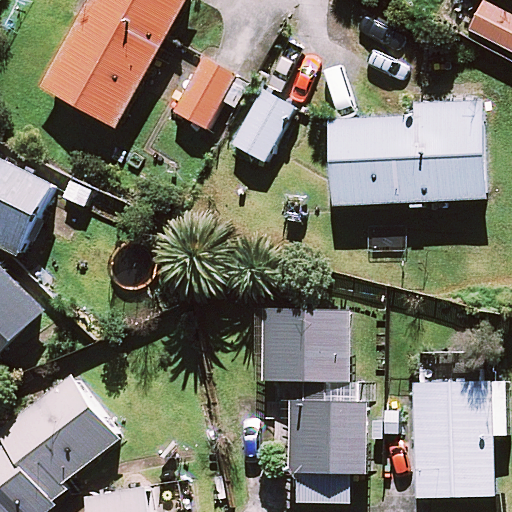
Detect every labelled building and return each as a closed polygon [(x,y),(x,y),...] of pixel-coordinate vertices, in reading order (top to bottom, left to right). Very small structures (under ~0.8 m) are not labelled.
[(195,0),(98,0),(48,90),(121,131),(195,0)] [(511,15),(490,5),(475,35),(511,53),(511,15)] [(180,115),(213,132),(227,103),(236,108),(249,83),(207,63),(180,115)] [(299,108),(269,92),(238,147),(267,164),(299,108)] [(421,108),(421,122),(337,124),(339,209),(490,205),(487,106),(421,108)] [(4,160),(0,167),(0,245),(24,259),(61,193),(4,160)] [(0,364),(50,313),(0,264),(0,364)] [(371,404),(361,404),(362,384),(355,384),(356,314),(267,313),(266,392),(283,417),(295,417),(294,475),(303,475),(302,504),(355,505),(355,475),(370,475),(371,404)] [(500,352),(428,353),(428,385),(421,385),(423,501),(499,499),(498,438),(511,437),(511,385),(500,385),(500,352)] [(80,381),(0,436),(0,511),(57,511),(78,498),(68,484),(124,444),(80,381)] [(212,511),(230,509),(224,476),(193,482),(198,511),(212,511)] [(151,511),(148,491),(90,502),(92,511),(151,511)]
